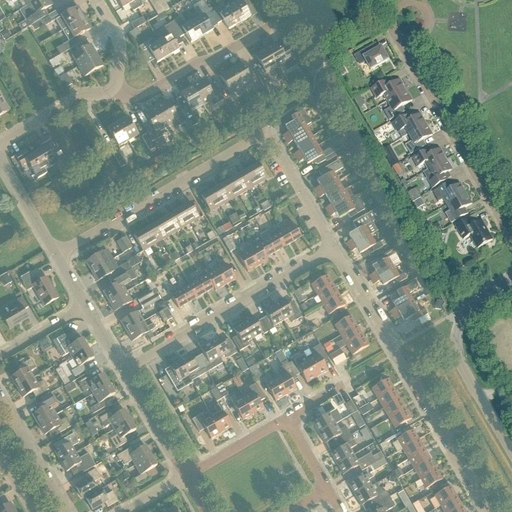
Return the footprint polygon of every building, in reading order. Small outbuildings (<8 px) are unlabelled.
[(14,0),(18,0),(24,9),(37,0),(10,0),(12,1),(14,0)] [(48,0),(37,0),(24,9),(20,11),(26,21),(29,27),(40,21),(42,19),(48,16),(45,10),(52,6),(48,0)] [(138,9),(132,0),(117,0),(122,9),(129,5),(133,12),(138,9)] [(147,1),(146,0),(132,0),(138,9),(142,6),(141,4),(147,1)] [(156,0),(148,0),(158,16),(164,12),(156,0)] [(163,0),(156,0),(164,12),(169,9),(163,0)] [(200,18),(193,22),(202,37),(213,30),(207,21),(213,18),(211,14),(203,0),(193,6),(200,18)] [(235,0),(238,4),(231,8),(239,23),(250,17),(251,17),(257,14),(248,0),(235,0)] [(61,9),(48,16),(42,19),(40,21),(44,27),(61,17),(67,28),(85,18),(78,7),(64,15),(61,9)] [(220,8),(211,14),(213,18),(217,24),(223,21),(228,30),(239,23),(231,8),(223,13),(220,8)] [(146,23),(143,17),(131,24),(134,30),(146,23)] [(85,18),(67,28),(74,39),(63,45),(67,51),(81,43),(77,37),(91,29),(85,18)] [(180,18),(171,23),(179,38),(185,34),(191,43),(202,37),(193,22),(186,26),(180,18)] [(162,34),(165,39),(159,42),(168,57),(179,50),(177,46),(182,43),(179,38),(171,23),(162,28),(163,29),(161,30),(163,33),(162,34)] [(11,36),(7,30),(0,34),(3,40),(11,36)] [(149,63),(155,60),(157,63),(168,57),(159,42),(152,46),(149,42),(139,47),(149,63)] [(276,44),(265,50),(276,68),(282,65),(286,72),(299,64),(286,43),(278,48),(276,44)] [(389,61),(381,48),(379,49),(376,44),(354,56),(360,66),(366,62),(371,71),(389,61)] [(78,67),(97,56),(91,45),(72,56),(78,67)] [(276,68),(265,50),(255,56),(260,65),(253,69),(264,87),(266,91),(278,84),(270,72),(276,68)] [(61,55),(56,58),(49,62),(53,68),(65,61),(61,55)] [(103,66),(97,56),(78,67),(84,77),(103,66)] [(230,70),(241,89),(252,83),(241,64),(230,70)] [(241,89),(230,70),(220,76),(231,95),(241,89)] [(65,88),(72,84),(66,74),(59,78),(65,88)] [(192,87),(203,107),(210,102),(213,107),(224,100),(214,84),(208,88),(203,80),(192,87)] [(387,102),(405,92),(402,87),(403,86),(400,80),(390,86),(387,81),(371,90),(377,99),(384,95),(387,102)] [(181,93),(183,96),(176,100),(178,104),(191,128),(198,124),(198,115),(196,111),(203,107),(192,87),(181,93)] [(271,100),(266,91),(264,87),(258,91),(265,103),(271,100)] [(405,92),(387,102),(391,108),(384,112),(389,121),(405,112),(402,107),(412,101),(409,96),(408,97),(405,92)] [(0,115),(10,110),(0,93),(0,115)] [(167,101),(156,108),(167,128),(174,123),(177,128),(184,123),(188,130),(191,128),(178,104),(171,108),(167,101)] [(235,121),(242,117),(235,104),(228,108),(235,121)] [(167,128),(156,108),(145,114),(149,122),(142,126),(152,142),(163,136),(160,132),(167,128)] [(309,118),(306,116),(303,111),(291,118),(293,122),(287,126),(290,132),(283,136),(285,140),(307,127),(306,126),(311,124),(310,120),(309,118)] [(420,115),(411,120),(408,115),(393,124),(398,133),(402,139),(407,135),(408,136),(426,125),(420,115)] [(128,118),(118,124),(128,142),(134,139),(135,141),(140,138),(128,118)] [(128,142),(118,124),(107,130),(120,150),(125,147),(123,145),(128,142)] [(426,125),(408,136),(411,142),(405,146),(411,155),(426,146),(423,141),(432,136),(426,125)] [(312,137),(307,127),(285,140),(288,144),(295,140),(298,145),(312,137)] [(150,151),(155,148),(147,134),(142,137),(150,151)] [(35,153),(45,170),(56,164),(49,152),(55,149),(48,137),(37,143),(41,150),(35,153)] [(312,137),(298,145),(301,150),(294,154),(296,159),(318,146),(312,137)] [(350,140),(345,143),(348,149),(353,146),(350,140)] [(318,146),(296,159),(299,163),(306,159),(309,164),(313,161),(315,164),(318,165),(335,155),(332,150),(323,155),(318,146)] [(355,149),(348,153),(351,159),(358,155),(355,149)] [(28,164),(35,176),(37,180),(47,174),(45,170),(35,153),(30,156),(26,150),(15,156),(22,168),(28,164)] [(428,170),(446,160),(440,150),(431,155),(428,150),(412,159),(418,168),(425,164),(428,170)] [(112,154),(119,165),(121,168),(126,165),(118,151),(112,154)] [(163,167),(158,157),(153,160),(155,164),(151,166),(154,172),(163,167)] [(397,165),(394,158),(389,161),(393,168),(397,165)] [(429,183),(432,189),(448,180),(445,174),(452,171),(446,160),(428,170),(423,173),(429,183)] [(318,172),(322,178),(318,180),(321,186),(314,190),(317,194),(338,181),(334,173),(342,168),(338,161),(318,172)] [(249,169),(258,185),(267,179),(258,164),(249,169)] [(402,173),(397,165),(393,168),(398,176),(402,173)] [(258,185),(249,169),(239,175),(248,190),(258,185)] [(239,175),(230,180),(239,196),(248,190),(239,175)] [(376,183),(372,176),(365,179),(370,187),(376,183)] [(230,180),(220,186),(229,201),(239,196),(230,180)] [(344,191),(338,181),(317,194),(319,198),(326,194),(329,199),(344,191)] [(447,205),(466,195),(460,185),(453,188),(450,183),(433,193),(439,202),(443,199),(447,205)] [(220,186),(211,191),(220,207),(229,201),(220,186)] [(344,191),(329,199),(332,204),(325,208),(328,213),(349,200),(353,197),(348,188),(344,191)] [(420,198),(416,189),(407,194),(412,202),(420,198)] [(220,207),(211,191),(201,197),(210,212),(220,207)] [(287,199),(284,194),(278,198),(281,203),(287,199)] [(466,195),(447,205),(450,212),(446,214),(451,224),(468,214),(465,209),(472,205),(466,195)] [(349,200),(328,213),(330,217),(337,213),(340,218),(347,214),(350,219),(365,210),(356,196),(349,200)] [(380,205),(386,201),(383,196),(377,200),(380,205)] [(413,203),(417,210),(424,206),(420,199),(413,203)] [(191,203),(181,208),(190,224),(200,219),(191,203)] [(181,208),(172,214),(181,230),(190,224),(181,208)] [(353,240),(346,244),(348,248),(370,235),(365,226),(372,222),(380,218),(378,213),(380,212),(378,209),(352,223),(356,230),(350,234),(353,240)] [(172,214),(162,220),(171,235),(181,230),(172,214)] [(235,215),(228,219),(232,226),(240,222),(235,215)] [(162,220),(153,225),(162,241),(171,235),(162,220)] [(477,249),(492,241),(481,221),(472,227),(468,220),(456,227),(463,240),(470,236),(473,242),(470,244),(473,249),(476,247),(477,249)] [(284,221),(281,223),(292,242),(301,237),(294,225),(289,228),(284,221)] [(292,242),(281,223),(277,225),(281,232),(276,235),(284,248),(292,242)] [(433,236),(442,231),(438,223),(429,229),(433,236)] [(162,241),(153,225),(143,231),(152,246),(162,241)] [(221,227),(215,230),(219,236),(224,233),(221,227)] [(152,246),(143,231),(134,236),(143,252),(152,246)] [(284,248),(276,235),(271,238),(267,231),(263,233),(275,253),(284,248)] [(216,238),(212,232),(206,235),(210,241),(216,238)] [(275,253),(263,233),(259,235),(264,243),(259,245),(266,258),(275,253)] [(370,235),(348,248),(351,252),(356,249),(359,255),(361,253),(368,250),(370,254),(383,247),(383,246),(386,245),(383,240),(380,242),(375,244),(370,235)] [(446,236),(437,235),(436,243),(444,245),(446,236)] [(132,248),(126,237),(116,243),(123,254),(132,248)] [(230,253),(236,249),(229,237),(223,241),(230,253)] [(266,258),(259,245),(253,249),(249,242),(244,244),(258,267),(268,261),(266,258)] [(258,267),(244,244),(240,247),(244,254),(239,257),(247,272),(258,267)] [(190,246),(185,249),(188,254),(193,251),(190,246)] [(390,250),(390,251),(377,258),(380,263),(373,266),(376,272),(369,276),(371,280),(393,267),(388,258),(398,253),(395,247),(390,250)] [(109,262),(113,259),(107,250),(103,252),(86,262),(91,272),(109,262)] [(138,252),(131,256),(134,263),(142,260),(138,252)] [(171,262),(165,253),(160,257),(165,265),(171,262)] [(176,253),(171,256),(174,261),(179,258),(176,253)] [(393,256),(388,258),(393,267),(400,264),(394,255),(393,256)] [(151,264),(148,258),(140,262),(144,268),(151,264)] [(118,268),(113,259),(109,262),(91,272),(97,282),(114,272),(117,277),(131,268),(127,262),(118,268)] [(212,263),(225,285),(236,279),(227,264),(221,268),(217,260),(212,263)] [(212,273),(206,276),(214,288),(215,291),(225,285),(212,263),(208,265),(212,273)] [(393,267),(371,280),(374,285),(381,280),(385,285),(391,282),(394,286),(406,279),(403,274),(399,276),(393,267)] [(109,282),(112,287),(103,292),(109,302),(126,292),(123,286),(137,278),(131,269),(109,282)] [(197,272),(193,274),(205,293),(214,288),(206,276),(202,279),(197,272)] [(426,273),(418,278),(424,287),(432,283),(426,273)] [(11,283),(6,274),(0,277),(0,280),(4,287),(11,283)] [(194,283),(189,286),(196,298),(205,293),(193,274),(190,276),(194,283)] [(155,276),(151,279),(155,287),(160,284),(155,276)] [(317,295),(333,286),(327,276),(311,285),(317,295)] [(43,305),(58,297),(48,279),(40,283),(36,277),(23,284),(27,291),(33,288),(43,305)] [(180,282),(176,284),(187,304),(196,298),(189,286),(184,289),(180,282)] [(187,304),(176,284),(172,286),(177,293),(171,296),(178,309),(187,304)] [(395,309),(390,312),(392,316),(414,303),(409,294),(413,291),(411,286),(410,285),(394,294),(398,300),(394,302),(392,303),(395,309)] [(333,286),(317,295),(323,305),(339,296),(333,286)] [(307,299),(301,288),(293,293),(299,304),(307,299)] [(140,304),(154,295),(151,290),(137,298),(140,304)] [(126,292),(109,302),(115,312),(132,302),(126,292)] [(157,294),(154,296),(140,304),(143,309),(160,299),(157,294)] [(345,306),(339,296),(323,305),(329,315),(345,306)] [(23,310),(29,308),(23,297),(16,301),(17,302),(12,305),(15,310),(2,317),(10,329),(28,318),(23,310)] [(284,300),(274,305),(283,321),(289,318),(292,323),(302,317),(293,301),(287,305),(284,300)] [(443,302),(436,301),(434,309),(440,311),(443,302)] [(166,308),(163,302),(157,305),(160,311),(166,308)] [(414,303),(392,316),(395,320),(400,317),(403,322),(405,321),(412,317),(415,322),(427,315),(424,309),(419,312),(414,303)] [(267,316),(262,319),(269,332),(274,328),(273,327),(283,321),(274,305),(264,311),(267,316)] [(164,323),(172,318),(167,308),(158,313),(164,323)] [(138,312),(120,322),(126,332),(144,322),(138,312)] [(341,336),(357,326),(351,316),(335,326),(341,336)] [(254,318),(244,323),(253,339),(262,333),(264,335),(269,332),(262,319),(257,323),(254,318)] [(144,322),(126,332),(132,342),(144,335),(147,333),(150,331),(155,328),(153,324),(147,327),(144,322)] [(253,339),(244,323),(234,329),(237,336),(232,339),(239,351),(249,346),(247,342),(253,339)] [(363,336),(357,326),(341,336),(346,346),(363,336)] [(64,335),(53,342),(62,357),(69,353),(72,358),(88,349),(82,339),(73,345),(72,343),(71,342),(70,341),(68,341),(64,335)] [(369,346),(363,336),(346,346),(352,356),(369,346)] [(237,353),(236,351),(229,339),(223,342),(220,337),(210,343),(219,358),(225,355),(227,358),(237,353)] [(329,342),(323,346),(327,353),(333,350),(329,342)] [(207,372),(217,367),(222,363),(219,358),(210,343),(200,349),(203,354),(198,357),(207,372)] [(310,351),(311,353),(314,357),(307,361),(317,378),(328,372),(323,365),(324,365),(328,358),(320,345),(310,351)] [(88,349),(72,358),(78,368),(71,372),(75,377),(85,371),(82,365),(94,359),(88,349)] [(329,356),(335,366),(345,360),(340,350),(329,356)] [(281,365),(287,361),(281,351),(275,354),(281,365)] [(190,355),(180,361),(191,381),(207,372),(198,357),(193,360),(190,355)] [(304,355),(298,358),(288,364),(296,376),(301,373),(307,383),(317,378),(307,361),(304,355)] [(244,361),(248,368),(255,364),(251,357),(244,361)] [(17,388),(34,378),(30,372),(36,368),(31,359),(20,366),(23,371),(11,378),(17,388)] [(191,381),(180,361),(170,367),(173,372),(167,375),(175,389),(184,383),(185,385),(188,385),(192,383),(191,381)] [(255,379),(261,376),(255,365),(249,369),(255,379)] [(276,379),(286,396),(296,390),(286,373),(283,367),(279,370),(282,375),(276,379)] [(93,394),(109,385),(103,375),(92,382),(89,376),(78,383),(81,388),(87,385),(93,394)] [(66,377),(61,380),(64,386),(70,382),(66,377)] [(232,380),(238,389),(243,386),(237,377),(232,380)] [(286,396),(276,379),(270,383),(266,377),(263,379),(266,385),(276,402),(286,396)] [(34,378),(17,388),(23,398),(35,391),(38,396),(49,390),(43,381),(37,384),(34,378)] [(377,399),(394,389),(388,379),(372,389),(377,399)] [(109,385),(93,394),(99,404),(90,409),(93,414),(106,406),(103,401),(115,395),(109,385)] [(222,385),(216,388),(222,399),(228,395),(222,385)] [(250,395),(243,398),(253,415),(263,409),(257,399),(263,395),(257,385),(247,391),(250,395)] [(222,399),(216,388),(210,392),(216,402),(222,399)] [(361,405),(373,400),(368,388),(355,393),(361,405)] [(394,389),(377,399),(383,409),(400,399),(394,389)] [(337,392),(339,400),(347,398),(345,390),(337,392)] [(36,406),(39,412),(33,415),(39,425),(55,415),(52,409),(58,405),(53,396),(36,406)] [(253,415),(243,398),(237,402),(234,396),(230,398),(233,404),(243,421),(253,415)] [(400,399),(383,409),(389,419),(405,409),(400,399)] [(76,401),(69,405),(75,417),(82,413),(76,401)] [(351,415),(357,412),(351,401),(345,405),(351,415)] [(218,413),(212,417),(221,433),(232,428),(222,411),(221,411),(218,405),(214,407),(218,413)] [(362,416),(369,412),(366,406),(359,410),(362,416)] [(405,409),(389,419),(395,429),(411,419),(405,409)] [(334,411),(313,424),(319,434),(320,433),(335,424),(342,420),(338,414),(336,410),(334,411)] [(104,428),(111,424),(114,430),(130,421),(124,411),(113,417),(110,412),(99,419),(104,428)] [(221,433),(212,417),(206,421),(202,414),(192,420),(199,432),(205,429),(211,439),(221,433)] [(55,415),(39,425),(44,435),(57,428),(60,433),(70,427),(65,418),(59,421),(55,415)] [(79,418),(72,422),(76,428),(82,424),(79,418)] [(130,421),(114,430),(117,435),(110,439),(116,449),(127,442),(124,437),(136,430),(130,421)] [(320,433),(319,434),(325,444),(335,438),(338,443),(351,436),(345,427),(339,430),(335,424),(320,433)] [(365,429),(360,432),(363,437),(368,434),(365,429)] [(402,449),(419,440),(413,430),(409,432),(402,436),(397,440),(402,449)] [(60,462),(76,453),(72,447),(79,443),(73,434),(64,439),(67,445),(54,452),(60,462)] [(341,449),(331,455),(337,465),(353,455),(350,449),(356,445),(353,439),(351,436),(338,443),(341,449)] [(419,440),(402,449),(408,459),(425,450),(419,440)] [(379,446),(382,451),(388,448),(385,442),(379,446)] [(124,465),(132,461),(135,466),(151,456),(145,447),(134,453),(131,448),(116,456),(120,462),(122,461),(124,465)] [(430,460),(425,450),(408,459),(414,469),(430,460)] [(88,454),(79,459),(76,453),(60,462),(66,472),(76,467),(81,474),(95,466),(88,454)] [(353,455),(337,465),(343,475),(359,466),(361,471),(371,465),(371,466),(384,458),(380,453),(372,457),(370,454),(361,459),(357,461),(353,455)] [(100,461),(107,477),(117,472),(109,456),(100,461)] [(151,456),(135,466),(140,475),(134,479),(137,484),(148,478),(145,473),(157,466),(151,456)] [(384,458),(371,466),(374,471),(387,464),(384,458)] [(430,460),(414,469),(420,479),(436,470),(430,460)] [(93,483),(100,478),(95,469),(85,475),(88,480),(75,488),(82,499),(97,490),(93,483)] [(436,470),(420,479),(425,489),(431,486),(437,483),(442,480),(436,470)] [(127,472),(120,476),(123,482),(130,478),(127,472)] [(355,496),(371,486),(368,480),(372,478),(370,474),(349,486),(355,496)] [(375,492),(371,486),(355,496),(361,506),(371,500),(374,506),(389,497),(386,491),(383,492),(381,489),(375,492)] [(440,506),(456,497),(451,487),(434,496),(440,506)] [(107,508),(118,501),(112,492),(105,496),(101,490),(86,499),(92,510),(104,503),(107,508)] [(389,497),(374,506),(369,509),(370,511),(385,511),(395,506),(389,497)] [(452,511),(462,507),(456,497),(440,506),(443,511),(452,511)] [(0,511),(14,511),(9,503),(1,508),(0,507),(0,511)]
